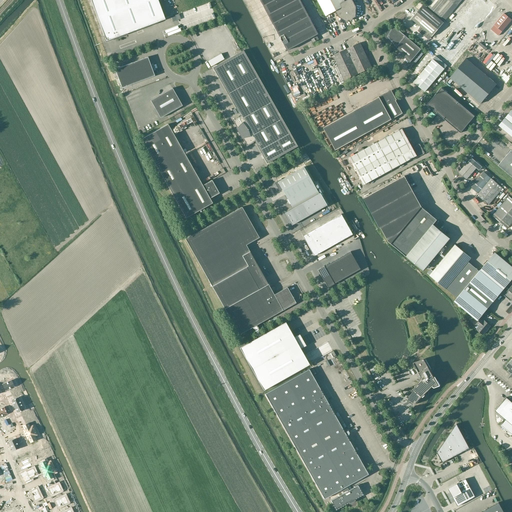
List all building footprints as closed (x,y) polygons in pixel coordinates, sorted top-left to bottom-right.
[(165,19),(157,0),(91,0),(106,41),(165,19)] [(260,0),(268,15),(273,24),(304,7),(300,0),(260,0)] [(347,0),(345,2),(344,0),(317,0),(326,16),(336,11),(338,17),(347,22),(349,20),(350,21),(353,20),(353,18),(356,17),(356,7),(352,0),(347,0)] [(430,0),(425,7),(442,18),(454,3),(457,6),(462,0),(430,0)] [(488,0),(472,0),(432,48),(451,64),(499,8),(488,0)] [(423,5),(411,19),(432,37),(443,22),(425,7),(423,5)] [(309,16),(304,7),(273,24),(278,33),(309,16)] [(502,32),(511,20),(504,14),(494,26),(502,32)] [(309,16),(278,33),(287,50),(318,34),(309,16)] [(390,42),(392,45),(393,44),(395,45),(395,46),(396,47),(410,63),(421,49),(393,26),(390,31),(389,31),(388,35),(387,36),(387,37),(387,38),(387,39),(388,41),(390,42)] [(352,62),(366,56),(361,43),(347,50),(352,62)] [(297,146),(243,50),(213,68),(240,116),(238,117),(238,116),(232,120),(237,128),(236,128),(237,128),(239,130),(240,132),(241,133),(241,135),(242,137),(242,138),(247,145),(246,146),(247,146),(253,142),(254,141),(267,163),(297,146)] [(366,56),(352,62),(347,50),(334,56),(345,80),(372,68),(366,56)] [(148,57),(143,59),(146,68),(151,66),(148,57)] [(143,59),(138,61),(142,70),(146,68),(143,59)] [(433,59),(413,82),(425,92),(445,69),(433,59)] [(497,85),(466,59),(450,78),(481,104),(497,85)] [(138,61),(134,62),(137,72),(142,70),(138,61)] [(134,62),(129,64),(132,73),(137,72),(134,62)] [(129,64),(124,66),(128,75),(132,73),(129,64)] [(124,66),(115,69),(118,78),(128,75),(124,66)] [(146,68),(142,70),(145,79),(150,77),(154,76),(151,66),(146,68)] [(142,70),(137,72),(140,81),(145,79),(142,70)] [(137,72),(132,73),(136,83),(140,81),(137,72)] [(132,73),(128,75),(131,84),(136,83),(132,73)] [(128,75),(118,78),(122,88),(131,84),(128,75)] [(172,88),(150,100),(160,118),(182,106),(172,88)] [(461,133),(468,125),(475,116),(458,102),(459,102),(458,102),(441,88),(427,105),(434,111),(433,112),(436,114),(437,113),(444,119),(444,120),(444,119),(461,133)] [(395,99),(392,92),(391,91),(324,128),(336,150),(403,114),(396,101),(397,100),(396,99),(395,99)] [(492,106),(495,101),(493,100),(485,111),(487,112),(491,105),(492,106)] [(511,109),(499,126),(511,137),(511,109)] [(202,185),(168,124),(141,139),(186,218),(212,203),(210,198),(219,193),(212,180),(202,185)] [(349,158),(364,185),(412,159),(412,160),(413,160),(416,159),(416,158),(422,155),(422,156),(424,154),(425,153),(424,151),(423,151),(423,150),(422,148),(421,146),(420,144),(419,144),(416,145),(416,146),(413,148),(402,129),(349,158)] [(511,150),(498,165),(511,177),(511,150)] [(467,179),(477,168),(469,161),(459,173),(467,179)] [(303,167),(282,179),(275,183),(279,190),(282,189),(286,198),(292,208),(318,193),(303,167)] [(503,188),(484,172),(471,187),(478,194),(477,195),(489,205),(503,188)] [(405,176),(364,198),(380,228),(381,227),(389,241),(391,244),(422,207),(405,176)] [(292,208),(285,213),(291,225),(326,205),(320,193),(319,194),(318,193),(292,208)] [(507,229),(511,223),(511,199),(509,197),(493,216),(507,229)] [(242,207),(185,239),(239,335),(252,327),(258,337),(239,348),(263,390),(309,364),(300,349),(306,346),(299,335),(294,338),(285,322),(262,335),(257,325),(271,317),(283,310),(296,303),(287,287),(274,295),(268,284),(246,245),(259,237),(242,207)] [(422,207),(391,244),(423,271),(434,258),(436,260),(441,254),(442,254),(447,247),(445,245),(450,239),(433,225),(437,220),(422,207)] [(346,224),(341,214),(336,217),(341,227),(346,224)] [(341,227),(336,217),(330,220),(336,230),(341,227)] [(336,230),(330,220),(325,223),(331,233),(336,230)] [(331,233),(325,223),(320,226),(326,236),(331,233)] [(352,234),(346,224),(341,227),(347,237),(352,234)] [(326,236),(320,226),(315,229),(318,236),(320,239),(326,236)] [(347,237),(341,227),(336,230),(342,240),(347,237)] [(315,229),(303,236),(306,243),(318,236),(315,229)] [(342,240),(336,230),(331,233),(336,243),(342,240)] [(336,243),(331,233),(326,236),(331,246),(336,243)] [(318,236),(306,243),(310,249),(322,242),(320,239),(318,236)] [(331,246),(326,236),(320,239),(322,243),(326,249),(331,246)] [(322,242),(310,249),(314,256),(315,255),(326,249),(322,242)] [(478,321),(503,290),(511,279),(511,266),(495,253),(480,272),(468,262),(471,258),(455,245),(430,276),(446,289),(457,298),(454,302),(478,321)] [(350,251),(317,270),(327,287),(360,269),(350,251)] [(477,329),(483,335),(490,326),(484,320),(484,321),(481,319),(476,324),(479,326),(477,329)] [(416,362),(413,363),(421,377),(414,389),(413,389),(406,397),(408,398),(407,401),(413,405),(428,390),(433,385),(434,386),(438,384),(424,359),(416,362)] [(336,509),(344,505),(348,502),(349,504),(355,500),(355,499),(363,494),(357,485),(349,490),(346,486),(368,474),(309,369),(265,394),(324,499),(341,489),(344,493),(331,500),(336,509)] [(11,380),(2,384),(5,391),(14,386),(11,380)] [(18,397),(11,400),(12,401),(14,406),(21,403),(18,398),(18,397)] [(511,401),(506,397),(495,410),(497,412),(506,420),(501,426),(511,434),(511,435),(511,401)] [(21,403),(14,406),(17,412),(17,413),(24,410),(24,409),(21,403)] [(28,423),(23,426),(25,429),(24,430),(25,434),(26,435),(28,439),(29,439),(31,442),(36,440),(34,436),(37,435),(33,426),(30,427),(28,423)] [(457,424),(437,452),(437,453),(438,453),(442,461),(442,462),(469,448),(457,424)] [(15,439),(9,442),(13,451),(19,448),(15,439)] [(45,461),(40,463),(42,467),(41,467),(45,476),(46,476),(48,480),(53,477),(51,474),(54,472),(50,463),(47,464),(45,461)] [(34,468),(27,472),(30,478),(37,475),(34,468)] [(26,471),(20,473),(24,482),(30,479),(30,478),(27,472),(26,471)] [(466,479),(448,488),(458,506),(475,496),(466,479)] [(58,484),(49,489),(52,495),(61,491),(58,484)] [(37,489),(31,492),(35,500),(41,497),(37,489)] [(65,496),(56,501),(59,507),(68,503),(65,496)] [(503,511),(499,502),(481,511),(503,511)]
